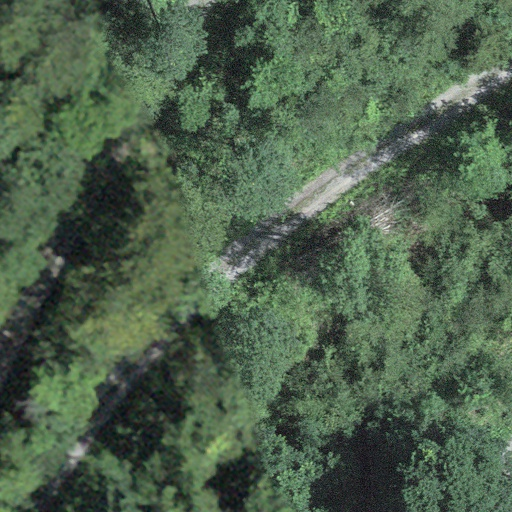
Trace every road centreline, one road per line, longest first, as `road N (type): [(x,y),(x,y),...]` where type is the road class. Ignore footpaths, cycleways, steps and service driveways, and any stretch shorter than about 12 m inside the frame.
road 1 (track): [(511,68),(81,455),(45,511)]
road 2 (track): [(0,342),(212,0)]
